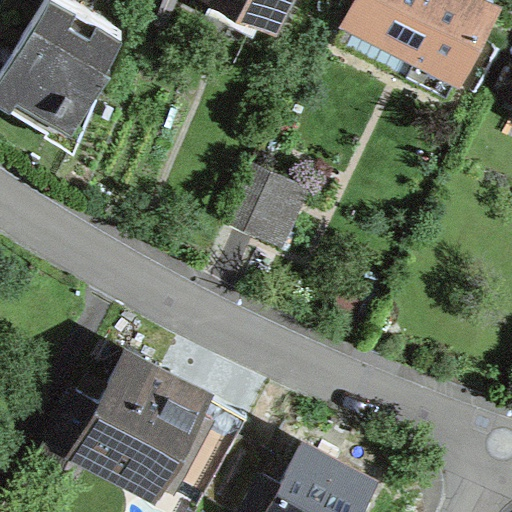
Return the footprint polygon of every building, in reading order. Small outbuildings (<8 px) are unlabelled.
[(0,93),(48,123),(54,114),(79,129),(97,86),(93,84),(109,56),(105,54),(121,26),(77,0),(41,0),(0,68),(0,93)] [(283,0),(227,0),(272,23),(283,0)] [(354,0),(348,13),(417,48),(406,70),(446,91),(492,0),(354,0)] [(250,158),(226,214),(281,238),(305,182),(250,158)] [(66,405),(65,404),(53,427),(156,481),(205,388),(124,347),(98,396),(77,385),(66,405)] [(237,433),(206,490),(236,506),(235,508),(242,511),(350,511),(372,471),(303,434),(279,479),(261,469),(270,451),(237,433)]
